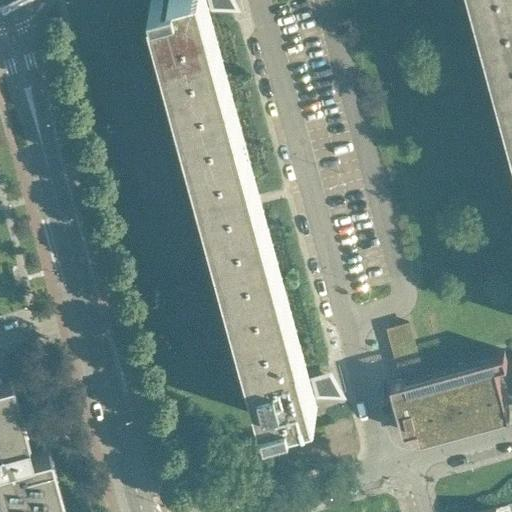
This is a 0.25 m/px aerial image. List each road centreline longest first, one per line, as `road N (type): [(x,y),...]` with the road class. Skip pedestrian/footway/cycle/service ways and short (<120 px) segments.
road 1 (residential): [(345,318),(259,0)]
road 2 (residential): [(322,0),(404,303)]
road 3 (tertiary): [(142,511),(87,313)]
road 4 (tertiary): [(87,313),(36,128)]
road 5 (residential): [(219,511),(385,466)]
road 6 (residential): [(385,466),(345,318)]
road 7 (tertiary): [(36,128),(20,5)]
